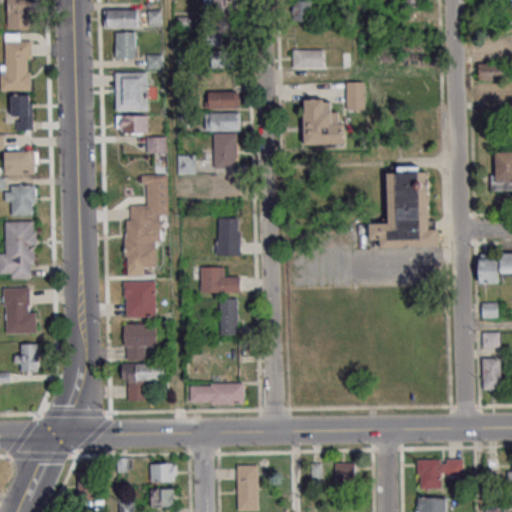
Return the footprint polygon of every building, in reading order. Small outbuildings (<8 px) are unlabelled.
[(29,0),(30,28),(6,29),(6,0),(29,0)] [(211,0),(212,12),(232,12),(231,0),(211,0)] [(294,21),(312,21),(312,0),(294,0),(294,21)] [(137,9),(104,9),(104,28),(137,28),(137,9)] [(135,31),(115,31),(115,58),(135,58),(135,31)] [(231,31),(209,31),(208,47),(211,47),(211,70),(234,71),(235,50),(231,49),(231,31)] [(3,33),(4,64),(0,64),(0,90),(30,90),(30,72),(27,72),(26,59),(31,58),(30,40),(19,41),(19,32),(3,33)] [(481,39),(481,58),(501,58),(501,39),(481,39)] [(323,67),(323,49),(293,49),(293,67),(323,67)] [(402,50),(402,67),(422,67),(422,50),(402,50)] [(503,79),(503,64),(478,64),(478,79),(503,79)] [(114,72),(147,72),(147,111),(114,111),(114,72)] [(348,82),(348,108),(363,108),(363,82),(348,82)] [(479,86),(479,104),(507,104),(507,86),(479,86)] [(210,92),(210,109),(238,109),(238,92),(210,92)] [(11,95),(11,119),(16,119),(17,130),(33,130),(32,94),(11,95)] [(303,99),(303,145),(343,145),(343,111),(331,111),(331,99),(303,99)] [(239,113),(207,113),(207,130),(239,130),(239,113)] [(147,114),(117,114),(117,132),(147,132),(147,114)] [(236,168),(236,134),(214,134),(214,168),(236,168)] [(147,153),(166,153),(166,136),(147,136),(147,153)] [(3,151),(34,151),(34,174),(3,174),(3,151)] [(511,151),(492,151),(492,189),(511,189),(511,151)] [(429,230),(428,171),(418,172),(418,168),(387,168),(388,224),(369,224),(369,241),(380,241),(380,249),(438,248),(438,230),(429,230)] [(166,174),(167,214),(159,214),(159,241),(155,241),(155,267),(143,267),(143,276),(126,276),(125,220),(129,220),(129,205),(146,205),(146,184),(141,184),(140,175),(166,174)] [(210,174),(210,193),(237,193),(237,174),(210,174)] [(9,185),(34,185),(34,203),(31,203),(31,215),(10,215),(10,202),(3,202),(3,192),(9,191),(9,185)] [(218,217),(238,218),(237,231),(240,231),(239,256),(215,255),(215,240),(217,240),(218,217)] [(4,221),(32,220),(32,231),(35,231),(36,245),(33,246),(33,264),(29,264),(30,277),(10,278),(10,273),(0,273),(0,253),(4,253),(4,221)] [(511,253),(500,253),(500,259),(479,259),(479,285),(498,285),(498,274),(511,274),(511,253)] [(200,267),(223,267),(223,277),(239,277),(239,292),(200,292),(200,267)] [(154,281),(122,281),(122,297),(125,297),(125,317),(155,317),(154,281)] [(2,288),(29,287),(29,306),(26,306),(27,313),(34,312),(35,333),(5,333),(4,306),(2,306),(2,288)] [(218,299),(236,298),(237,325),(236,325),(236,335),(219,335),(218,299)] [(482,302),(482,317),(497,317),(497,302),(482,302)] [(124,325),(124,360),(145,360),(145,347),(156,347),(156,325),(124,325)] [(500,347),(500,332),(482,332),(482,347),(500,347)] [(39,371),(39,343),(21,343),(21,371),(39,371)] [(501,358),(482,358),(482,391),(501,391),(501,358)] [(147,380),(165,380),(165,363),(122,363),(122,381),(127,381),(127,400),(147,400),(147,380)] [(190,402),(243,402),(243,382),(190,382),(190,402)] [(418,459),(418,487),(442,487),(442,476),(463,476),(463,459),(418,459)] [(355,462),(335,462),(335,482),(355,482),(355,462)] [(175,481),(175,463),(150,463),(150,481),(175,481)] [(236,466),(256,465),(257,510),(237,510),(236,466)] [(95,484),(78,485),(79,499),(96,498),(95,484)] [(174,506),(174,489),(151,489),(151,506),(174,506)] [(446,511),(446,497),(418,497),(417,511),(446,511)]
